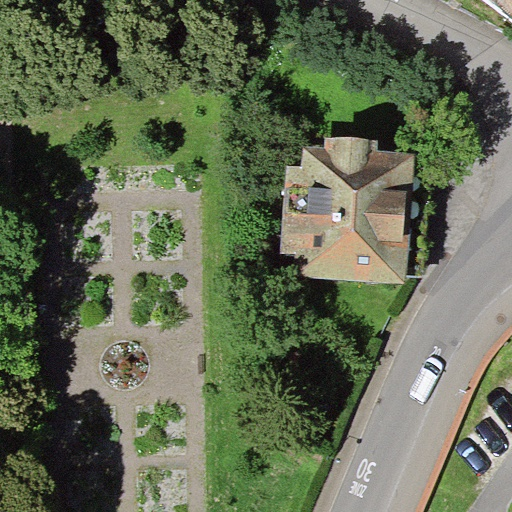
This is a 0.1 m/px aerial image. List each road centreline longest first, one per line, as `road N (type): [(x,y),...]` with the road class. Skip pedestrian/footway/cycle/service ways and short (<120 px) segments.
road 1 (tertiary): [(353,511),(431,331),(471,271),(511,238)]
road 2 (residential): [(511,87),(481,59),(371,0)]
